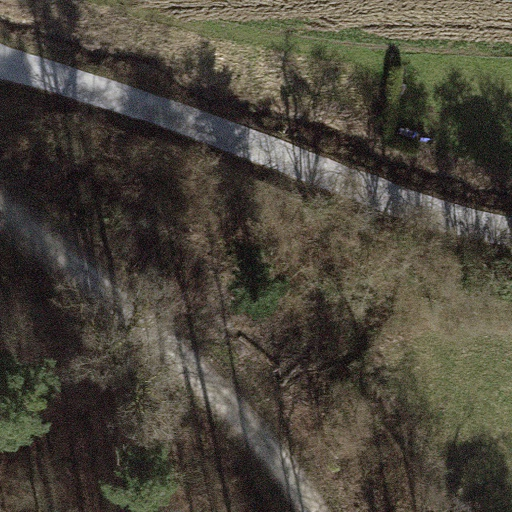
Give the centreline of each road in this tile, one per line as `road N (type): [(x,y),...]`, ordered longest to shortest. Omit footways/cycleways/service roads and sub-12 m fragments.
road 1 (unclassified): [(511,227),(122,96),(0,65)]
road 2 (track): [(317,511),(208,374),(0,209)]
